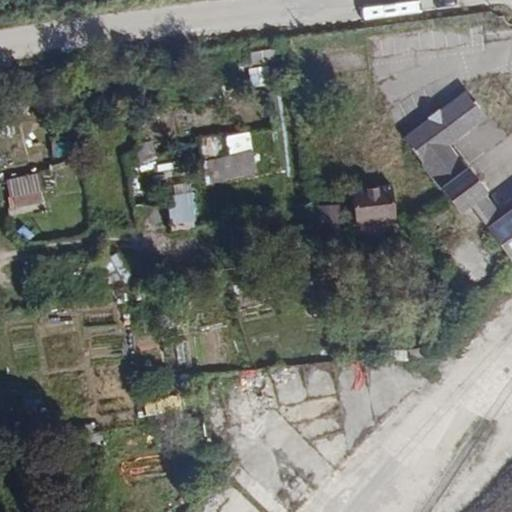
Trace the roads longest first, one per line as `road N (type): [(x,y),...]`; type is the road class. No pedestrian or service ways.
road 1 (unclassified): [(428,0),(0,52)]
road 2 (track): [(213,249),(136,241),(0,259)]
